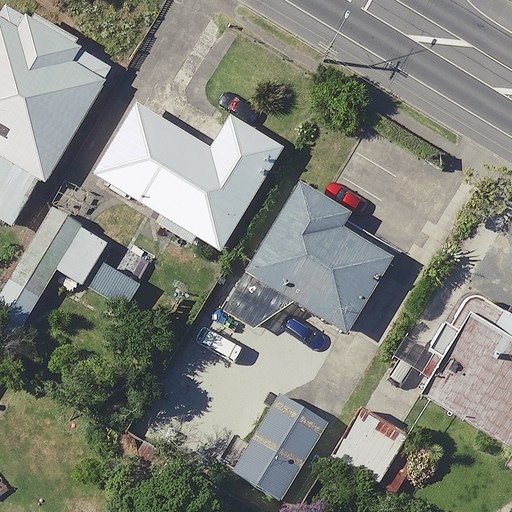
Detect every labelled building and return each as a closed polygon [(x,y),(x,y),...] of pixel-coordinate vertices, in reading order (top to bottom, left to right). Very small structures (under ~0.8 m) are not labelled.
[(0,219),(27,235),(121,73),(89,54),(36,24),(15,11),(0,37),(0,219)] [(170,221),(163,233),(200,254),(205,246),(230,260),(291,156),(240,125),(221,157),(147,113),(106,183),(170,221)] [(353,339),(406,253),(311,194),(258,280),(353,339)] [(49,211),(0,298),(0,320),(30,337),(64,275),(91,290),(115,248),(49,211)] [(511,318),(476,297),(418,393),(511,449),(511,318)] [(331,439),(281,408),(240,475),(291,505),(331,439)] [(411,448),(357,419),(334,462),(388,491),(411,448)]
